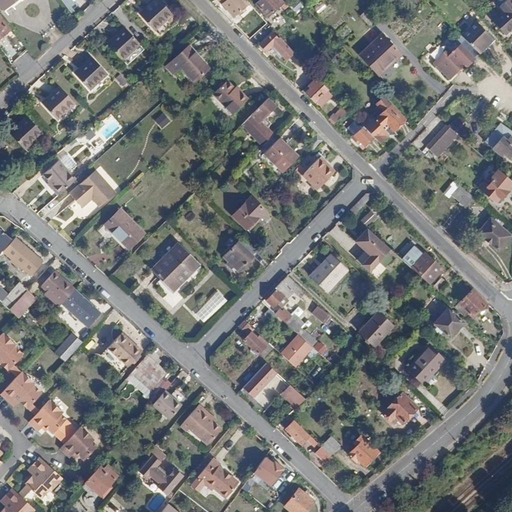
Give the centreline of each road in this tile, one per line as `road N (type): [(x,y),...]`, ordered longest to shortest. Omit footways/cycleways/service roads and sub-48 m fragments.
road 1 (residential): [(189,362),(370,174)]
road 2 (residential): [(0,205),(189,362)]
road 3 (residential): [(370,174),(197,0)]
road 4 (tertiary): [(511,351),(479,402),(349,511)]
road 5 (residential): [(189,362),(349,511)]
road 6 (residential): [(511,310),(370,174)]
road 7 (residential): [(370,174),(451,94),(511,101)]
road 8 (residential): [(111,0),(0,102)]
